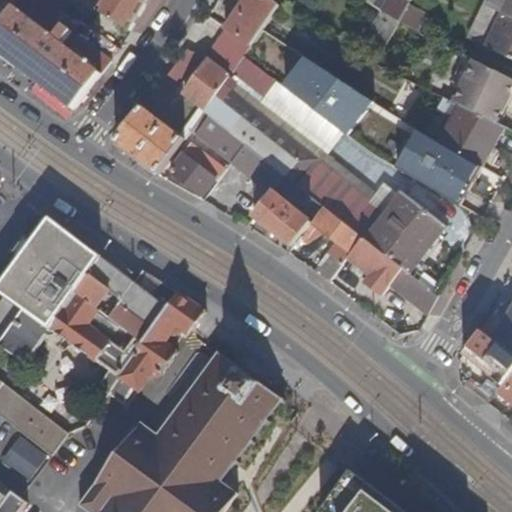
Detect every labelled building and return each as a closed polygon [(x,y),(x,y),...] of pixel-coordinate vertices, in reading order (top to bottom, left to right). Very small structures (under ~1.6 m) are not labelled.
[(0,0),(0,4),(9,11),(17,0),(0,0)] [(108,0),(100,14),(131,33),(151,0),(108,0)] [(205,112),(223,86),(244,56),(279,6),(272,0),(238,0),(242,3),(224,28),(226,30),(206,59),(207,60),(183,96),(205,112)] [(387,0),(381,11),(398,22),(408,5),(410,0),(387,0)] [(511,0),(494,0),(475,41),(511,59),(511,0)] [(408,5),(398,22),(415,31),(425,14),(408,5)] [(0,54),(75,111),(113,62),(79,36),(69,48),(58,40),(62,36),(58,33),(59,31),(48,23),(43,30),(15,8),(0,27),(0,54)] [(187,51),(165,81),(175,89),(201,56),(187,51)] [(455,103),(459,106),(497,124),(504,110),(511,113),(511,79),(463,55),(450,81),(463,88),(455,103)] [(311,62),(286,88),(347,135),(377,106),(311,62)] [(239,98),(223,86),(205,112),(204,113),(210,117),(219,124),(239,98)] [(318,160),(239,98),(219,124),(242,143),(246,145),(285,176),(298,186),(318,160)] [(459,106),(439,142),(484,167),(507,128),(497,124),(459,106)] [(115,142),(158,176),(176,152),(185,139),(143,107),(115,142)] [(242,143),(219,124),(210,117),(196,135),(228,160),(242,143)] [(398,169),(462,206),(484,167),(439,142),(418,130),(398,169)] [(212,188),(224,198),(229,192),(225,188),(239,170),(271,195),(274,190),(285,176),(246,145),(222,175),(217,182),(212,188)] [(217,182),(222,175),(187,148),(182,155),(214,180),(217,182)] [(214,180),(182,155),(169,171),(201,197),(214,180)] [(324,207),(364,238),(367,240),(388,215),(367,198),(318,160),(298,186),(302,190),(307,194),(324,207)] [(217,208),(224,198),(212,188),(204,199),(217,208)] [(292,248),(300,238),(313,221),(274,190),(271,195),(253,217),(292,248)] [(390,211),(437,238),(446,227),(405,194),(390,211)] [(343,265),(348,258),(364,238),(324,207),(313,221),(300,238),(308,244),(315,235),(312,233),(316,227),(338,245),(331,255),(343,265)] [(403,269),(409,274),(437,238),(390,211),(388,215),(367,240),(403,269)] [(364,238),(348,258),(372,277),(367,284),(385,299),(393,288),(428,316),(439,297),(409,274),(403,269),(367,240),(364,238)] [(319,271),(330,280),(343,265),(331,255),(319,271)] [(102,257),(77,293),(111,317),(135,283),(102,257)] [(135,283),(111,317),(145,342),(180,293),(142,273),(135,283)] [(99,387),(109,394),(123,404),(135,389),(138,391),(151,375),(152,377),(158,376),(160,373),(162,375),(179,351),(171,346),(182,330),(190,335),(206,312),(180,293),(145,342),(111,317),(77,293),(51,329),(109,371),(99,387)] [(51,329),(6,296),(0,304),(0,345),(26,364),(51,329)] [(511,353),(511,309),(495,340),(511,353)] [(509,378),(511,374),(511,353),(495,340),(483,331),(463,355),(479,367),(485,360),(509,378)] [(237,356),(235,360),(236,360),(234,364),(220,353),(221,352),(218,350),(217,350),(216,349),(213,353),(216,356),(204,373),(200,371),(198,374),(201,376),(188,393),(186,391),(183,395),(186,397),(173,414),(171,412),(168,415),(171,418),(158,435),(140,422),(138,426),(139,427),(98,481),(97,481),(95,484),(96,485),(82,503),(81,502),(78,506),(82,509),(83,508),(88,511),(225,511),(239,494),(221,482),(234,464),(237,466),(240,463),(237,460),(249,443),(252,446),(254,442),(252,440),(264,423),(267,425),(269,422),(266,420),(279,403),(282,405),(285,401),(283,400),(284,399),(281,397),(280,398),(266,388),(268,386),(269,386),(272,383),(268,379),(266,377),(259,378),(246,368),(244,362),(243,360),(237,356)] [(0,380),(0,414),(52,455),(70,432),(0,380)] [(0,462),(26,482),(46,456),(19,435),(0,459),(0,462)] [(338,487),(324,507),(329,511),(404,511),(380,493),(350,469),(338,487)] [(0,511),(20,511),(28,502),(13,491),(12,492),(0,483),(0,511)]
